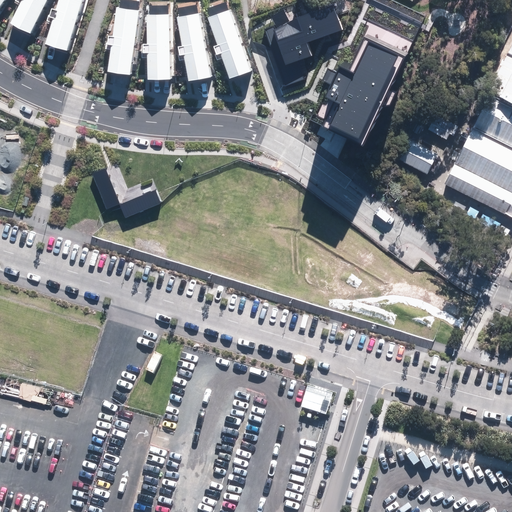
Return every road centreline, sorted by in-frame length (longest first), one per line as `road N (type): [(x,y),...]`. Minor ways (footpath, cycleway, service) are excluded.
road 1 (residential): [(269,135),(115,116),(0,72)]
road 2 (residential): [(129,287),(374,362)]
road 3 (residential): [(411,235),(269,135)]
road 4 (residential): [(328,511),(374,362)]
road 5 (residential): [(374,362),(511,402)]
road 6 (residential): [(0,248),(129,287)]
